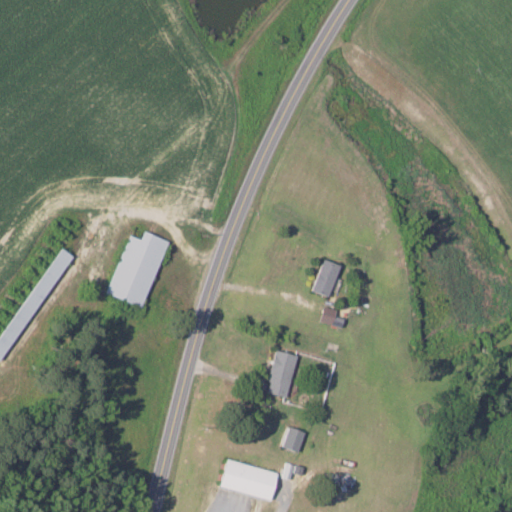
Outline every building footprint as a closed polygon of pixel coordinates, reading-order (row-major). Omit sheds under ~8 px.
[(140,308),(166,240),(141,231),(138,239),(126,234),(104,294),(140,308)] [(311,292),(329,296),(336,264),(319,260),(311,292)] [(335,310),(322,306),(317,321),(340,328),(342,319),(333,316),(335,310)] [(295,356),(274,350),(263,392),(284,398),(295,356)] [(302,432),(286,427),(279,448),(296,453),(302,432)] [(275,473),(224,458),(216,486),(267,500),(275,473)]
